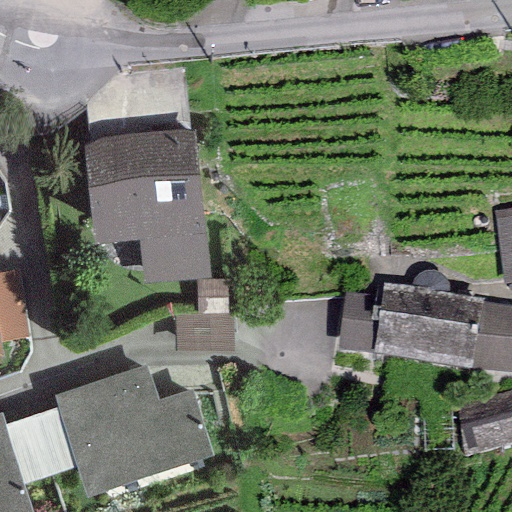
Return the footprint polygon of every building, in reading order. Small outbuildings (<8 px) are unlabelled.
[(85,147),(94,245),(138,240),(142,284),(211,278),(193,132),(98,140),(85,147)] [(511,283),(511,210),(493,213),(501,284),(511,283)] [(0,359),(3,359),(0,343),(27,339),(15,269),(0,271),(0,359)] [(412,284),(411,288),(448,294),(449,289),(448,284),(443,278),(438,272),(431,271),(424,271),(417,274),(413,278),(412,284)] [(227,314),(227,281),(196,281),(196,315),(227,314)] [(511,372),(511,306),(483,303),(483,299),(448,294),(411,288),(382,284),(381,297),(345,293),(336,350),(471,370),(511,372)] [(196,315),(174,315),(176,351),(232,351),(230,314),(227,314),(196,315)] [(76,468),(87,499),(214,458),(191,389),(157,400),(146,367),(53,397),(56,409),(76,468)] [(463,456),(511,442),(511,391),(456,406),(463,456)] [(23,485),(49,477),(76,468),(56,409),(4,426),(23,485)] [(0,511),(32,511),(23,485),(4,426),(0,414),(0,511)]
